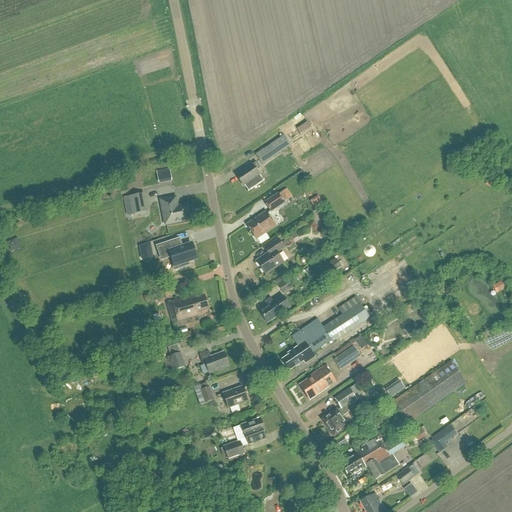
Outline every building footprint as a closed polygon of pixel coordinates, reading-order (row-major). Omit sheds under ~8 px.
[(284,136),(256,155),(263,165),(291,146),(284,136)] [(249,153),(256,148),(253,144),(246,149),(249,153)] [(244,187),(259,176),(256,171),(260,168),(256,163),(252,166),(252,165),(236,176),(244,187)] [(488,181),(485,185),(490,189),(493,185),(488,181)] [(264,204),(272,214),(285,204),(285,203),(289,199),(284,193),(279,196),(278,194),(264,204)] [(134,214),(146,212),(143,194),(131,196),(134,214)] [(324,207),(318,196),(314,199),(313,198),(309,200),(316,212),(324,207)] [(162,201),(166,224),(189,220),(187,206),(177,207),(176,198),(162,201)] [(256,240),(276,227),(266,212),(246,225),(256,240)] [(297,248),(303,244),(297,236),(291,240),(297,248)] [(277,253),(284,248),(278,239),(264,249),(267,254),(256,261),(266,276),(284,263),(277,253)] [(173,241),(156,247),(161,262),(171,258),(174,267),(172,267),(174,272),(190,267),(189,264),(189,263),(189,262),(196,259),(191,245),(176,250),(173,241)] [(150,244),(140,247),(142,261),(153,259),(150,244)] [(308,255),(301,260),(303,264),(311,259),(308,255)] [(330,275),(341,267),(335,259),(324,267),(330,275)] [(284,295),(292,289),(284,276),(275,282),(284,295)] [(494,287),(498,294),(506,289),(503,283),(494,287)] [(159,289),(159,290),(159,291),(160,292),(160,293),(161,294),(162,294),(164,294),(165,294),(166,294),(167,293),(167,292),(168,291),(168,290),(168,289),(167,288),(167,287),(166,286),(165,285),(164,285),(162,285),(161,286),(160,287),(160,288),(159,289)] [(208,310),(204,297),(196,299),(195,296),(171,303),(177,323),(198,317),(197,314),(208,310)] [(266,323),(280,314),(289,308),(282,297),(273,303),(270,299),(264,303),(267,306),(258,312),(266,323)] [(323,328),(321,329),(315,320),(297,332),(303,341),(303,342),(286,354),(287,356),(281,361),(288,371),(294,367),(295,368),(304,362),(305,363),(314,357),(312,353),(331,341),(333,343),(369,319),(360,304),(356,297),(338,309),(343,316),(323,328)] [(183,343),(194,340),(192,333),(181,336),(183,343)] [(351,341),(357,348),(364,342),(359,335),(351,341)] [(361,354),(369,350),(366,344),(358,349),(361,354)] [(168,349),(171,358),(180,355),(177,346),(168,349)] [(341,371),(360,358),(353,347),(333,360),(341,371)] [(194,349),(187,350),(188,357),(184,358),(185,365),(197,363),(194,349)] [(211,374),(229,368),(224,353),(212,357),(211,352),(200,355),(204,366),(207,365),(211,374)] [(172,372),(186,368),(182,354),(180,355),(171,358),(168,359),(169,363),(165,365),(166,369),(170,368),(172,372)] [(408,366),(413,373),(425,364),(421,358),(408,366)] [(405,424),(466,384),(451,362),(391,402),(405,424)] [(308,400),(334,383),(335,383),(324,366),(310,376),(311,377),(298,386),(308,400)] [(400,381),(386,390),(391,398),(405,389),(400,381)] [(193,388),(199,405),(214,399),(207,383),(193,388)] [(244,388),(224,395),(229,410),(231,409),(233,415),(241,412),(239,406),(249,402),(244,388)] [(372,388),(365,392),(368,398),(375,393),(372,388)] [(346,426),(340,418),(349,412),(345,407),(356,399),(349,389),(334,400),(339,407),(335,411),(334,410),(330,413),(321,420),(333,436),(346,426)] [(299,406),(304,416),(333,402),(329,392),(299,406)] [(120,404),(122,413),(133,410),(131,401),(120,404)] [(242,426),(249,445),(262,441),(260,435),(265,434),(260,419),(242,426)] [(420,428),(412,433),(417,441),(425,436),(420,428)] [(452,428),(431,442),(439,454),(447,448),(444,444),(457,435),(452,428)] [(389,457),(384,450),(377,438),(359,449),(361,452),(340,465),(355,489),(365,483),(359,473),(367,468),(375,481),(384,475),(378,465),(389,457)] [(401,439),(384,450),(389,457),(378,465),(384,475),(399,466),(392,455),(406,447),(401,439)] [(230,460),(244,455),(240,442),(226,447),(230,460)] [(403,486),(414,478),(407,468),(396,477),(403,486)] [(382,511),(383,511),(374,496),(371,498),(369,497),(359,504),(363,511),(382,511)] [(405,498),(392,508),(394,511),(398,511),(409,504),(405,498)] [(383,504),(386,509),(393,505),(391,500),(383,504)]
